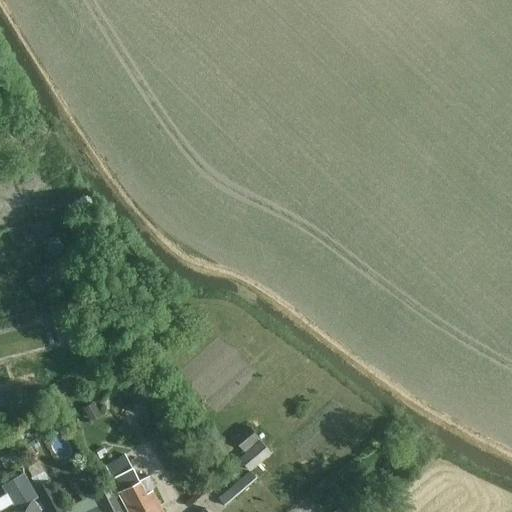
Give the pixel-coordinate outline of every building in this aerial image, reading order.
[(31,226),(33,235),(51,230),(48,221),(31,226)] [(73,311),(53,316),(55,326),(75,321),(73,311)] [(147,354),(159,370),(168,363),(156,347),(147,354)] [(134,404),(146,408),(151,395),(138,391),(134,404)] [(83,408),(88,417),(99,411),(94,402),(83,408)] [(235,439),(244,450),(260,437),(251,427),(235,439)] [(272,453),(261,440),(239,458),(250,471),(272,453)] [(112,478),(133,468),(126,454),(105,465),(112,478)] [(218,498),(225,506),(256,480),(249,471),(218,498)] [(24,473),(2,486),(6,493),(0,496),(0,510),(0,511),(12,503),(16,510),(13,511),(41,511),(34,500),(39,497),(24,473)] [(37,487),(49,511),(61,511),(64,511),(49,480),(37,487)] [(164,511),(153,490),(148,493),(141,480),(119,492),(129,511),(164,511)] [(123,511),(111,486),(98,492),(104,504),(88,511),(123,511)]
